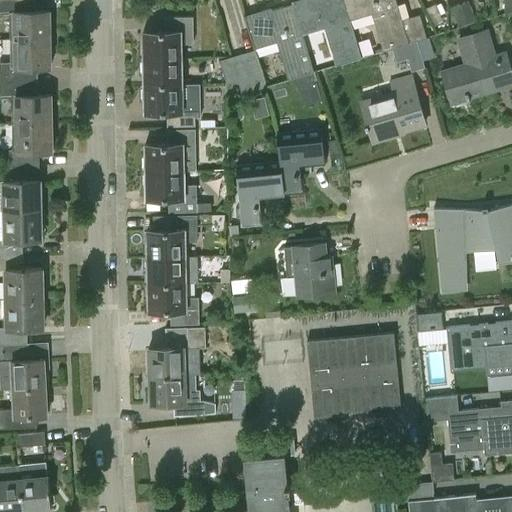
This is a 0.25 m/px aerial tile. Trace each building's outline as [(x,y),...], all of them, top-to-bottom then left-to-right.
[(11,13),(12,40),(50,39),(50,11),(31,12),(31,0),(0,0),(0,13),(11,13)] [(343,0),(301,0),(293,3),(302,34),(325,27),(337,66),(361,59),(349,20),(343,0)] [(343,0),(349,20),(373,12),(385,52),(394,49),(417,42),(429,38),(421,11),(401,17),(395,0),(343,0)] [(469,1),(452,7),(458,26),(475,20),(469,1)] [(314,73),(302,34),(293,3),(244,18),(254,49),(278,41),(290,81),(314,73)] [(434,26),(444,21),(436,4),(425,8),(434,26)] [(143,59),(180,59),(180,44),(192,44),(192,17),(165,18),(166,32),(142,32),(143,59)] [(469,99),(469,97),(511,83),(511,78),(504,54),(493,57),(485,31),(458,39),(466,65),(441,73),(450,102),(466,98),(466,100),(469,99)] [(1,63),(2,81),(33,81),(32,68),(51,67),(50,39),(12,40),(13,63),(1,63)] [(424,66),(417,42),(394,49),(398,61),(409,57),(413,69),(424,66)] [(243,53),(254,91),(265,87),(254,49),(243,53)] [(243,94),(254,91),(243,53),(219,60),(226,83),(239,83),(243,94)] [(143,59),(143,86),(181,85),(180,59),(143,59)] [(392,137),(391,134),(424,124),(410,75),(389,82),(392,91),(359,101),(372,143),(392,137)] [(13,97),(14,124),(52,123),(51,95),(33,96),(33,81),(2,81),(2,98),(13,97)] [(199,85),(181,85),(143,86),(144,112),(167,111),(167,126),(194,125),(194,116),(200,116),(199,85)] [(3,151),(3,166),(35,165),(34,152),(52,151),(52,123),(14,124),(14,151),(3,151)] [(145,171),(183,170),(195,170),(194,155),(194,130),(168,131),(168,144),(144,145),(145,171)] [(323,130),(278,135),(285,194),(303,192),(300,164),(326,162),(323,130)] [(259,196),(285,194),(278,135),(277,135),(280,162),(237,166),(243,227),(262,225),(259,196)] [(0,181),(4,181),(5,210),(40,209),(40,179),(35,179),(35,165),(3,166),(0,166),(0,181)] [(184,185),(183,170),(145,171),(146,198),(168,198),(168,211),(212,210),(212,200),(195,200),(195,185),(184,185)] [(511,204),(487,210),(487,207),(481,207),(481,210),(433,208),(441,293),(464,291),(460,249),(494,245),(501,260),(511,258),(511,204)] [(0,210),(0,255),(23,254),(23,239),(41,239),(40,209),(5,210),(0,210)] [(147,256),(185,256),(185,241),(196,241),(196,215),(168,216),(168,229),(146,230),(147,256)] [(294,247),(298,295),(333,292),(330,257),(325,257),(324,244),(294,247)] [(0,270),(6,270),(7,299),(43,298),(42,268),(24,268),(23,254),(0,255),(0,270)] [(147,256),(148,283),(184,282),(186,282),(198,282),(198,255),(185,256),(147,256)] [(220,282),(229,282),(229,268),(220,268),(220,282)] [(186,282),(184,282),(148,283),(148,309),(170,309),(170,323),(198,322),(197,296),(186,297),(186,282)] [(234,310),(259,308),(258,294),(232,296),(234,310)] [(0,343),(28,342),(27,328),(43,327),(43,298),(7,299),(8,327),(0,327),(0,343)] [(511,316),(511,303),(503,304),(503,317),(511,316)] [(443,328),(442,312),(418,315),(419,331),(443,328)] [(511,320),(444,328),(449,372),(483,368),(484,375),(511,372),(511,320)] [(150,374),(184,373),(183,348),(205,347),(204,326),(164,327),(165,346),(149,347),(150,374)] [(315,417),(401,409),(393,330),(307,337),(315,417)] [(0,371),(1,388),(12,388),(46,386),(45,368),(50,368),(49,341),(28,342),(0,343),(0,371)] [(196,373),(184,373),(150,374),(151,403),(173,402),(174,415),(195,414),(216,412),(216,401),(204,398),(201,399),(201,388),(197,388),(196,373)] [(47,414),(46,386),(12,388),(13,408),(0,408),(0,427),(37,426),(37,415),(47,414)] [(428,420),(446,419),(449,453),(483,449),(483,456),(511,452),(511,400),(507,401),(508,406),(459,411),(457,395),(426,398),(428,420)] [(246,403),(233,403),(233,413),(246,413),(246,403)] [(18,446),(46,443),(44,431),(16,433),(18,446)] [(288,511),(282,449),(244,453),(249,511),(288,511)] [(23,509),(52,506),(49,475),(48,475),(46,460),(45,460),(45,461),(19,463),(23,509)] [(0,511),(23,509),(19,463),(19,462),(0,463),(0,511)] [(362,511),(388,511),(396,487),(373,479),(362,511)] [(409,511),(511,511),(511,497),(511,496),(476,500),(475,492),(437,496),(437,497),(434,497),(432,483),(433,483),(433,481),(401,483),(404,510),(409,510),(409,511)]
